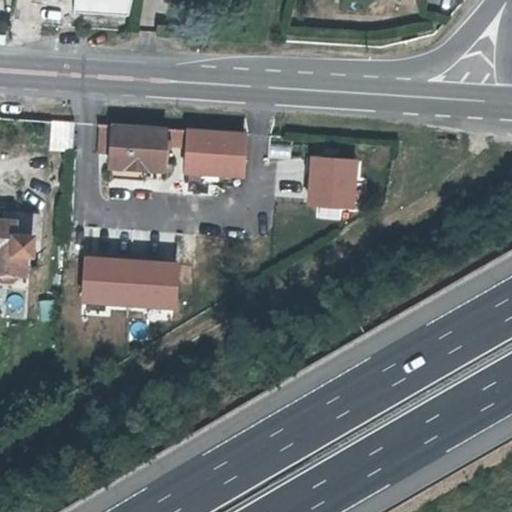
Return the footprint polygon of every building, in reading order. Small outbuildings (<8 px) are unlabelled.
[(77,152),(79,123),(56,121),(54,151),(77,152)] [(165,172),(169,128),(114,125),(111,168),(165,172)] [(249,133),(191,130),(189,171),(246,175),(249,133)] [(0,279),(4,283),(14,284),(21,281),(21,276),(28,277),(30,258),(35,259),(37,242),(42,242),(44,217),(10,214),(11,208),(0,206),(0,279)] [(43,319),(59,318),(57,296),(42,297),(43,319)]
